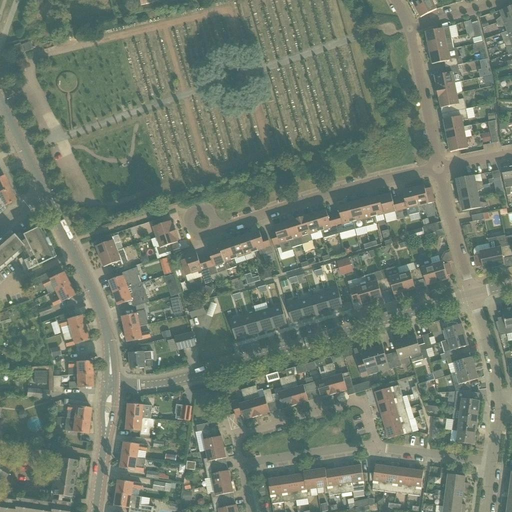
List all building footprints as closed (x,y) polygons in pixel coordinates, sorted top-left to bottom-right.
[(410,3),(413,9),(431,0),(411,0),(412,2),(410,3)] [(437,10),(431,0),(413,9),(417,16),(419,15),(421,18),(437,10)] [(100,18),(112,12),(107,2),(95,8),(100,18)] [(75,13),(85,9),(83,3),(73,6),(75,13)] [(511,18),(511,6),(500,11),(502,16),(496,21),(497,24),(511,18)] [(511,18),(497,24),(498,27),(506,27),(508,31),(511,29),(511,18)] [(472,24),(475,38),(472,38),(474,45),(483,43),(481,34),(478,23),(472,24)] [(449,28),(448,28),(443,29),(426,32),(428,43),(452,38),(449,28)] [(505,44),(511,41),(511,29),(508,31),(508,32),(501,34),(504,41),(505,44)] [(429,51),(430,54),(454,49),(452,38),(428,43),(428,46),(426,47),(427,51),(429,51)] [(26,59),(23,53),(33,49),(30,42),(20,46),(20,44),(11,47),(17,62),(26,59)] [(445,62),(446,68),(458,65),(463,64),(461,57),(459,58),(457,48),(454,49),(430,54),(432,65),(445,62)] [(462,82),(458,65),(446,68),(447,74),(435,76),(437,87),(455,84),(462,82)] [(482,70),(478,71),(480,78),(492,75),(490,68),(482,70)] [(494,83),(492,77),(479,80),(481,86),(494,83)] [(457,94),(455,84),(437,87),(436,87),(437,90),(435,91),(436,96),(438,95),(438,98),(439,98),(457,94)] [(449,107),(451,113),(466,110),(464,99),(458,100),(457,94),(439,98),(441,109),(449,107)] [(444,120),(446,131),(464,127),(462,121),(468,120),(466,110),(451,113),(452,119),(444,120)] [(447,139),(448,142),(466,138),(464,131),(471,130),(472,128),(472,126),(464,127),(446,131),(446,134),(444,134),(445,139),(447,139)] [(482,135),(483,143),(491,141),(490,134),(482,135)] [(468,149),(466,138),(448,142),(450,153),(468,149)] [(507,196),(510,195),(511,188),(511,187),(511,168),(510,169),(510,167),(501,169),(505,189),(506,189),(507,196)] [(0,193),(10,189),(4,176),(0,177),(0,193)] [(457,179),(459,190),(483,185),(483,182),(475,181),(474,176),(457,179)] [(483,185),(459,190),(460,198),(461,198),(462,201),(478,198),(477,192),(484,189),(483,185)] [(424,186),(413,189),(418,207),(434,203),(431,188),(425,190),(424,186)] [(16,201),(10,189),(0,193),(0,197),(0,198),(0,214),(6,209),(3,207),(4,207),(16,201)] [(419,213),(418,207),(413,189),(403,191),(404,198),(398,199),(403,219),(410,217),(409,216),(419,213)] [(391,194),(380,197),(385,214),(394,212),(396,221),(403,219),(398,199),(393,200),(391,194)] [(380,197),(370,200),(374,217),(385,214),(380,197)] [(461,204),(463,212),(480,208),(488,207),(487,203),(479,202),(478,198),(462,201),(463,203),(461,204)] [(370,199),(359,202),(364,220),(366,227),(376,224),(374,217),(370,200),(370,199)] [(355,230),(366,227),(364,220),(359,202),(348,204),(349,205),(353,222),(354,222),(355,230)] [(354,222),(353,222),(349,205),(338,208),(340,214),(334,215),(337,226),(339,234),(355,230),(354,222)] [(339,234),(337,226),(334,215),(328,217),(326,211),(316,214),(321,231),(323,239),(334,235),(339,234)] [(311,234),(321,231),(316,214),(305,217),(311,234)] [(483,214),(472,216),(473,222),(484,220),(483,214)] [(309,243),(309,242),(313,241),(311,234),(305,217),(295,220),(300,238),(301,238),(303,244),(309,243)] [(163,218),(152,222),(157,238),(177,231),(174,225),(172,225),(171,222),(165,224),(163,218)] [(284,223),(285,224),(290,241),(292,248),(303,244),(301,238),(300,238),(295,220),(284,223)] [(440,230),(437,223),(422,228),(423,228),(425,235),(425,236),(436,232),(435,232),(440,230)] [(293,250),(292,248),(290,241),(285,224),(274,227),(276,233),(270,235),(274,246),(275,250),(281,248),(283,253),(293,250)] [(471,225),(463,226),(465,234),(472,233),(471,225)] [(6,237),(5,235),(4,236),(4,237),(0,240),(0,267),(20,250),(21,251),(25,260),(23,261),(27,271),(53,258),(50,253),(53,251),(52,250),(48,243),(49,243),(48,241),(47,241),(44,233),(43,232),(41,233),(38,228),(22,235),(23,236),(17,239),(12,234),(6,237)] [(425,235),(423,228),(407,232),(409,239),(425,235)] [(159,257),(172,252),(170,245),(178,243),(177,239),(179,238),(177,231),(157,238),(160,248),(157,249),(159,257)] [(260,232),(250,236),(249,236),(255,252),(259,251),(260,255),(264,257),(273,253),(267,236),(262,238),(260,232)] [(426,242),(437,238),(436,232),(425,236),(424,236),(426,242)] [(100,257),(117,251),(112,235),(101,239),(103,244),(96,247),(100,257)] [(245,256),(255,252),(249,236),(250,236),(249,235),(239,238),(245,256)] [(425,244),(423,236),(416,238),(418,246),(425,244)] [(491,250),(494,268),(505,265),(504,259),(509,258),(506,239),(505,236),(488,240),(489,245),(491,250)] [(234,259),(245,256),(239,238),(228,242),(229,243),(234,259)] [(229,243),(219,246),(224,263),(225,263),(227,270),(237,267),(234,259),(229,243)] [(210,256),(205,258),(211,276),(227,270),(225,263),(224,263),(219,246),(208,250),(210,256)] [(350,246),(344,248),(346,254),(352,252),(350,246)] [(117,251),(100,257),(104,268),(110,265),(112,271),(123,267),(122,265),(127,263),(128,261),(124,250),(118,252),(117,251)] [(494,268),(491,250),(480,252),(480,255),(474,256),(477,268),(483,266),(483,270),(494,268)] [(453,261),(452,257),(451,257),(451,256),(452,256),(450,251),(445,253),(440,263),(432,265),(437,283),(448,279),(447,276),(453,274),(449,264),(452,263),(452,262),(453,262),(453,261)] [(143,264),(149,262),(147,253),(140,256),(143,264)] [(211,276),(205,258),(199,260),(197,254),(186,257),(187,259),(181,261),(186,276),(200,271),(205,285),(213,282),(211,276)] [(427,286),(437,283),(432,265),(430,258),(430,257),(422,260),(420,263),(414,264),(416,270),(419,281),(425,280),(427,286)] [(162,266),(171,263),(170,258),(160,261),(162,266)] [(339,269),(351,266),(349,258),(337,262),(339,269)] [(327,273),(333,271),(330,263),(325,265),(327,273)] [(394,295),(405,292),(400,275),(398,269),(397,267),(381,271),(387,291),(392,289),(394,295)] [(419,281),(416,270),(400,275),(405,292),(415,289),(414,283),(419,281)] [(265,280),(272,277),(270,271),(263,273),(265,280)] [(372,302),(383,299),(381,293),(387,291),(381,271),(375,273),(372,279),(373,283),(367,285),(372,302)] [(48,295),(55,291),(69,284),(63,273),(50,279),(48,273),(35,279),(38,285),(42,284),(44,288),(45,288),(48,295)] [(132,273),(109,281),(113,294),(128,288),(126,281),(133,278),(132,273)] [(245,275),(246,280),(248,285),(254,283),(253,278),(251,274),(245,275)] [(362,305),(372,302),(367,285),(360,287),(358,279),(349,282),(351,289),(354,301),(360,299),(362,305)] [(234,292),(241,290),(238,282),(232,283),(233,287),(234,292)] [(53,307),(74,296),(69,284),(55,291),(58,298),(50,302),(53,307)] [(113,294),(118,306),(140,298),(140,296),(146,294),(142,284),(136,286),(128,288),(113,294)] [(177,284),(168,287),(171,297),(180,294),(177,284)] [(344,308),(338,290),(325,294),(330,312),(344,308)] [(312,297),(318,315),(330,312),(325,294),(312,297)] [(318,315),(312,297),(300,301),(305,319),(318,315)] [(179,298),(171,300),(175,316),(183,314),(179,298)] [(292,323),(305,319),(300,301),(287,305),(292,323)] [(212,317),(217,304),(211,302),(206,314),(212,317)] [(191,318),(206,314),(203,304),(188,308),(191,318)] [(282,306),(269,310),(274,328),(287,324),(282,306)] [(39,317),(52,313),(50,307),(37,311),(39,317)] [(505,320),(498,322),(496,322),(499,334),(501,333),(501,334),(501,336),(511,333),(511,308),(503,310),(505,320)] [(7,310),(0,312),(0,323),(1,324),(0,323),(10,319),(7,310)] [(269,310),(256,314),(261,332),(274,328),(269,310)] [(122,317),(125,330),(140,327),(149,325),(147,317),(145,311),(136,313),(137,314),(122,317)] [(249,335),(261,332),(256,314),(243,317),(249,335)] [(70,333),(85,328),(82,316),(59,322),(60,327),(68,325),(70,333)] [(230,321),(236,339),(249,335),(243,317),(230,321)] [(462,324),(445,329),(448,340),(465,335),(462,324)] [(140,327),(125,330),(127,343),(151,338),(150,332),(142,334),(140,327)] [(66,347),(89,341),(85,328),(70,333),(72,340),(64,342),(66,347)] [(162,333),(163,339),(171,338),(170,331),(162,333)] [(196,346),(194,337),(193,332),(175,337),(176,339),(178,350),(179,351),(196,346)] [(432,348),(431,345),(429,339),(428,334),(422,336),(425,344),(427,350),(432,348)] [(468,346),(465,335),(448,340),(442,342),(445,354),(447,358),(460,354),(459,349),(468,346)] [(427,350),(425,344),(419,346),(416,336),(405,339),(410,357),(410,356),(412,363),(429,358),(427,350)] [(410,357),(405,339),(394,343),(397,352),(391,354),(395,368),(401,366),(399,360),(410,357)] [(372,349),(377,367),(388,363),(390,370),(395,368),(391,354),(386,356),(383,346),(372,349)] [(147,352),(147,347),(137,348),(137,353),(130,354),(131,369),(145,368),(145,367),(153,367),(152,360),(154,360),(153,352),(147,352)] [(354,356),(351,348),(343,351),(345,358),(354,356)] [(377,367),(372,349),(361,352),(362,357),(356,359),(362,378),(369,376),(379,373),(377,367)] [(447,358),(451,375),(458,373),(475,368),(472,357),(462,360),(460,354),(447,358)] [(334,395),(326,366),(324,359),(314,362),(318,368),(322,381),(310,384),(312,391),(318,389),(321,398),(330,395),(330,396),(334,395)] [(92,375),(92,362),(68,363),(68,368),(76,368),(76,375),(92,375)] [(348,396),(355,394),(349,373),(337,376),(333,364),(326,366),(334,395),(339,393),(346,390),(348,396)] [(285,370),(287,377),(296,406),(300,404),(308,401),(306,393),(312,391),(310,384),(298,387),(295,375),(295,367),(285,370)] [(478,379),(475,368),(458,373),(451,375),(455,386),(456,392),(463,391),(471,391),(469,382),(478,379)] [(34,384),(46,384),(46,372),(34,372),(34,384)] [(276,373),(266,376),(268,383),(280,380),(280,379),(278,372),(276,373)] [(92,375),(76,375),(77,383),(69,383),(69,389),(93,388),(92,375)] [(59,377),(52,377),(52,394),(62,394),(62,388),(61,388),(61,380),(61,377),(59,377)] [(274,402),(280,400),(283,409),(291,407),(296,406),(287,377),(280,379),(280,380),(284,392),(272,395),(274,402)] [(267,404),(274,402),(272,395),(270,389),(263,391),(265,397),(260,399),(256,386),(249,388),(257,417),(262,416),(261,415),(270,413),(267,404)] [(378,404),(403,397),(399,386),(375,393),(378,404)] [(257,417),(249,388),(241,390),(245,403),(239,404),(238,400),(232,402),(236,418),(243,416),(244,420),(252,418),(253,418),(257,417)] [(48,400),(49,391),(28,389),(26,398),(48,400)] [(471,391),(463,391),(461,404),(460,410),(478,412),(480,401),(470,400),(471,391)] [(382,416),(406,409),(403,397),(378,404),(382,416)] [(151,419),(151,412),(152,406),(128,404),(127,417),(143,419),(151,419)] [(75,412),(74,419),(89,422),(91,409),(67,405),(67,411),(75,412)] [(440,407),(424,405),(426,412),(434,412),(434,414),(439,415),(440,407)] [(181,420),(190,421),(192,407),(183,406),(181,420)] [(385,428),(409,421),(406,409),(382,416),(385,428)] [(459,421),(477,423),(478,412),(460,410),(459,421)] [(53,417),(52,425),(59,426),(60,418),(59,418),(57,418),(53,417)] [(143,419),(127,417),(126,430),(142,431),(141,436),(149,436),(150,428),(153,428),(154,420),(151,420),(151,419),(143,419)] [(74,419),(66,418),(64,431),(88,434),(89,422),(74,419)] [(453,420),(452,431),(476,433),(477,423),(459,421),(453,420)] [(409,421),(385,428),(388,439),(413,432),(409,421)] [(202,431),(206,451),(224,447),(222,437),(217,438),(217,437),(214,437),(212,429),(209,430),(208,423),(197,426),(198,432),(202,431)] [(474,445),(476,433),(452,431),(450,441),(449,448),(463,450),(464,444),(474,445)] [(124,443),(122,455),(138,458),(139,450),(147,452),(148,446),(124,443)] [(226,458),(224,447),(206,451),(208,459),(204,460),(206,469),(223,466),(221,459),(226,458)] [(52,495),(71,498),(76,462),(79,462),(79,458),(61,455),(61,459),(58,459),(52,495)] [(136,465),(138,458),(122,455),(120,468),(144,472),(145,467),(136,465)] [(0,482),(6,486),(12,487),(14,469),(0,460),(0,482)] [(212,478),(213,486),(231,482),(229,471),(224,472),(223,466),(206,469),(208,479),(212,478)] [(361,466),(350,467),(353,492),(365,491),(364,482),(368,482),(367,474),(363,474),(361,466)] [(385,492),(388,467),(376,466),(374,473),(370,474),(370,482),(373,482),(372,490),(385,492)] [(350,467),(338,469),(342,494),(353,492),(350,467)] [(397,493),(400,469),(388,467),(385,492),(397,493)] [(329,496),(330,496),(326,471),(325,469),(314,471),(317,489),(324,488),(325,495),(329,494),(329,496)] [(338,469),(326,471),(330,496),(342,494),(338,469)] [(409,495),(412,470),(400,469),(397,493),(409,495)] [(447,485),(468,488),(469,484),(465,483),(465,477),(454,475),(455,470),(442,469),(440,479),(447,480),(447,485)] [(420,497),(424,472),(412,470),(409,495),(420,497)] [(304,474),(303,474),(307,499),(308,499),(308,497),(312,497),(311,490),(317,489),(314,471),(303,472),(304,474)] [(159,480),(160,473),(147,472),(146,478),(159,480)] [(303,474),(291,476),(295,501),(307,499),(303,474)] [(291,476),(280,478),(284,503),(295,501),(291,476)] [(272,505),(284,503),(280,478),(268,480),(272,505)] [(116,493),(132,496),(133,488),(141,490),(142,484),(118,481),(116,493)] [(169,492),(171,484),(166,483),(166,484),(154,482),(153,490),(164,492),(164,491),(169,492)] [(211,494),(213,504),(230,500),(229,494),(234,493),(231,482),(213,486),(215,493),(211,494)] [(434,495),(435,495),(463,498),(463,492),(467,493),(468,488),(447,485),(446,492),(435,490),(434,495)] [(140,497),(132,496),(116,493),(114,506),(135,509),(134,511),(153,511),(154,507),(141,505),(142,498),(140,497)] [(444,507),(465,510),(466,505),(462,505),(463,498),(435,495),(434,499),(445,501),(444,507)] [(68,511),(70,504),(51,501),(51,504),(15,499),(15,502),(0,499),(0,511),(68,511)] [(237,511),(236,505),(232,506),(230,500),(213,504),(214,511),(237,511)]
